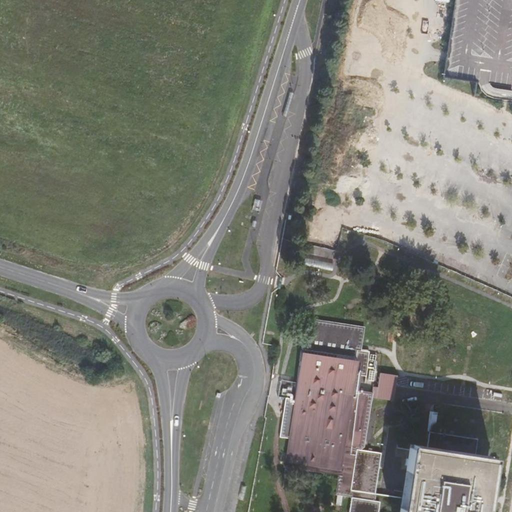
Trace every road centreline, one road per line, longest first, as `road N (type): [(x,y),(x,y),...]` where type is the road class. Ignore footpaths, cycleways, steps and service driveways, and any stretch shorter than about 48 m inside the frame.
road 1 (unclassified): [(299,0),(238,191),(215,235)]
road 2 (unknown): [(349,131),(341,169),(511,244)]
road 3 (unknown): [(349,131),(511,201)]
road 4 (unknown): [(357,91),(511,159)]
road 5 (unknown): [(429,0),(418,77),(365,53)]
